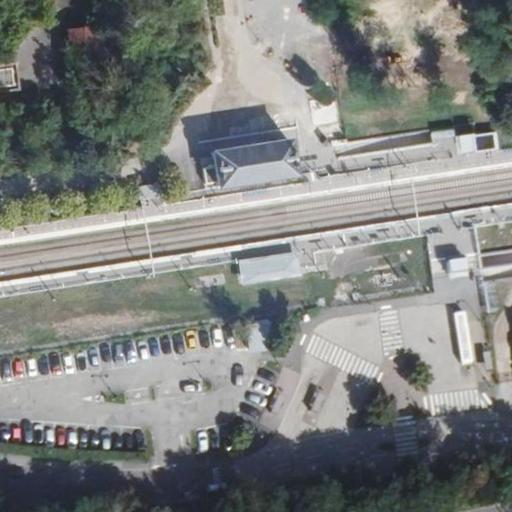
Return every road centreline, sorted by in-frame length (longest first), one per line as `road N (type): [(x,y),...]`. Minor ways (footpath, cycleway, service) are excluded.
road 1 (secondary): [(0,480),(168,488),(511,438)]
road 2 (residential): [(132,163),(180,113),(252,81),(234,0)]
